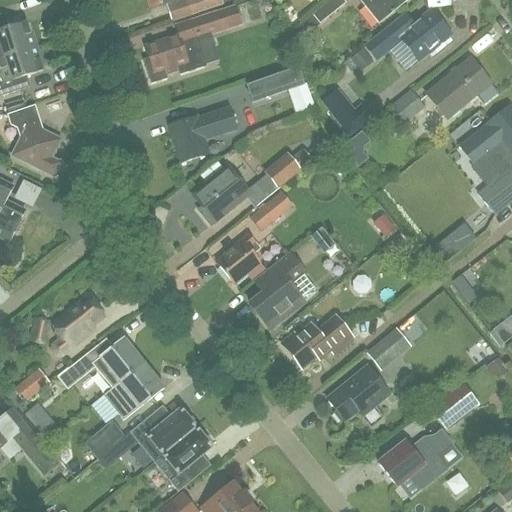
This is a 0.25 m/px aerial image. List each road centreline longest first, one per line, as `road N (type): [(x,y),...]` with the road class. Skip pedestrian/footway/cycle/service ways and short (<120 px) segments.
road 1 (residential): [(343,511),(120,232)]
road 2 (residential): [(120,232),(105,107),(70,0)]
road 3 (residential): [(0,314),(93,239),(120,232)]
